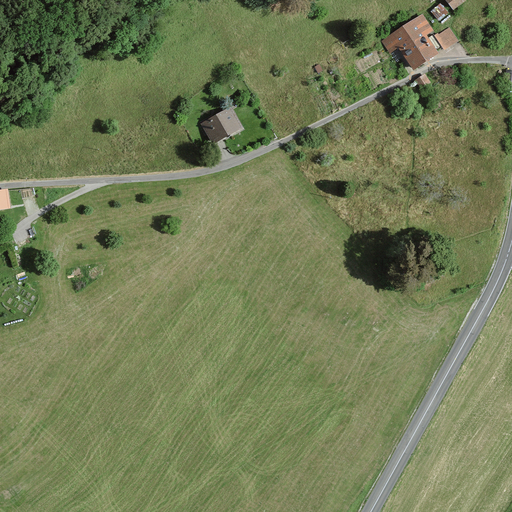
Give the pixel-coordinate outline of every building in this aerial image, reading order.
[(446,0),(456,10),(467,0),(446,0)] [(442,2),(431,10),(439,21),(450,13),(442,2)] [(424,13),(381,41),(390,54),(400,47),(415,70),(460,41),(450,25),(437,34),(424,13)] [(426,73),(415,81),(421,89),(432,82),(426,73)] [(232,105),(201,123),(214,146),(245,129),(232,105)] [(6,190),(0,191),(0,208),(9,208),(6,190)]
